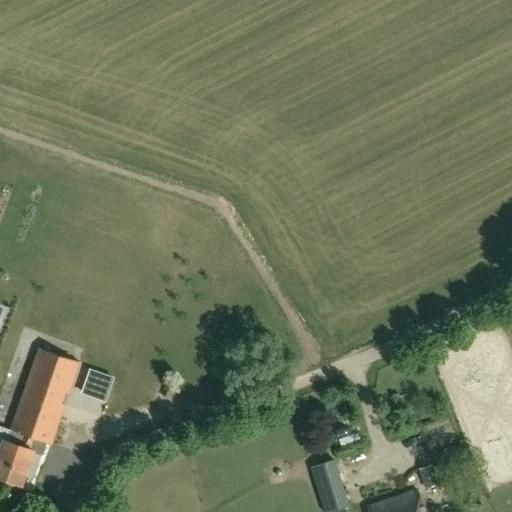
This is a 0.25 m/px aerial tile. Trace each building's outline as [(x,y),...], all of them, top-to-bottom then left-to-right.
[(81,339),(101,267),(42,251),(23,323),(81,339)] [(183,273),(175,297),(188,301),(195,277),(183,273)] [(131,367),(139,325),(160,329),(161,322),(126,314),(115,364),(131,367)] [(41,350),(12,433),(16,434),(13,443),(6,441),(0,457),(0,478),(24,487),(35,453),(43,456),(47,443),(52,445),(66,405),(60,403),(64,391),(70,393),(80,363),(41,350)] [(103,396),(135,400),(138,369),(106,366),(103,396)] [(334,462),(312,469),(325,511),(334,511),(349,507),(334,462)] [(434,467),(419,471),(426,490),(440,486),(434,467)] [(424,511),(417,490),(367,508),(368,511),(424,511)]
